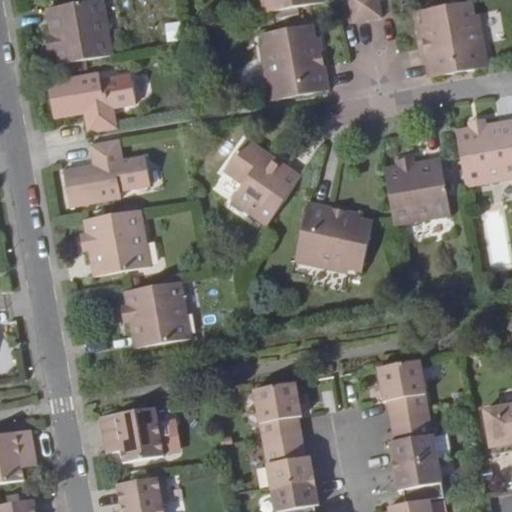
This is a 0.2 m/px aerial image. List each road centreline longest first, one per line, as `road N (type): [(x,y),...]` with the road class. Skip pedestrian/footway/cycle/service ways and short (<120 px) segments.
road 1 (residential): [(0,51),(81,511)]
road 2 (residential): [(511,76),(353,104)]
